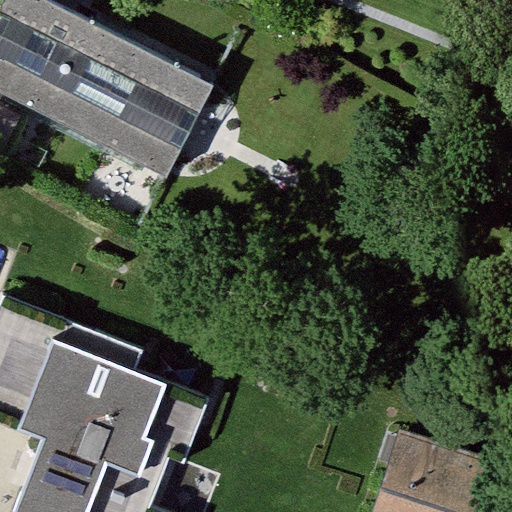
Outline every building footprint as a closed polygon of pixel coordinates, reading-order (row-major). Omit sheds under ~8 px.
[(205,80),(44,0),(0,0),(0,82),(164,163),(205,80)] [(511,0),(477,0),(511,17),(511,0)] [(19,112),(0,103),(0,147),(2,148),(19,112)] [(140,349),(2,294),(0,300),(0,414),(43,432),(20,488),(10,511),(155,511),(158,506),(173,511),(202,511),(221,472),(180,458),(204,395),(133,366),(140,349)] [(468,511),(486,458),(401,431),(374,511),(468,511)]
